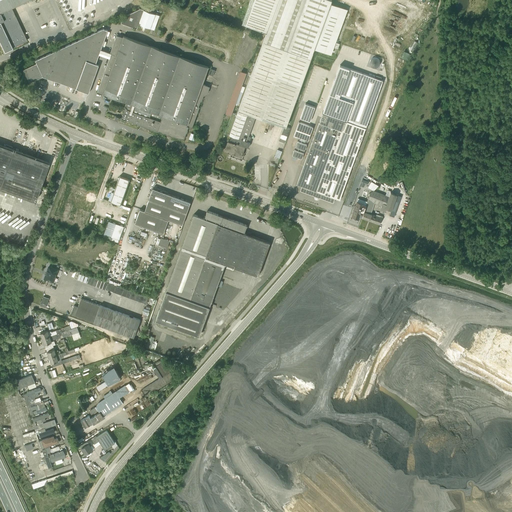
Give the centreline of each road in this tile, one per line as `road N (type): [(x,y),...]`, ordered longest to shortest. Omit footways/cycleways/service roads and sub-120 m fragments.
road 1 (unknown): [(114,128),(175,150),(206,149),(230,84),(217,64),(118,30),(90,101),(93,119)]
road 2 (tertiary): [(91,511),(109,478),(323,224)]
road 3 (unclassified): [(83,476),(24,300),(29,261),(75,133)]
road 4 (track): [(445,0),(453,271)]
road 5 (tertiary): [(323,224),(75,133)]
road 6 (tertiary): [(505,290),(323,224)]
